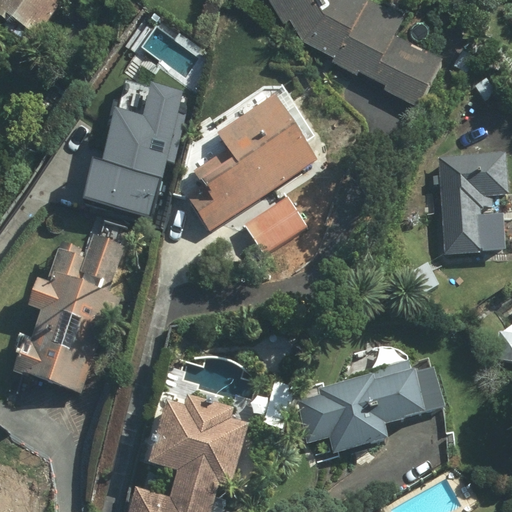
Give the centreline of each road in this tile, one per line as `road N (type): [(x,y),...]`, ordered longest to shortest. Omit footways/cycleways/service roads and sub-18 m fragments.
road 1 (unknown): [(115,511),(159,252)]
road 2 (unknown): [(56,511),(53,429),(0,391)]
